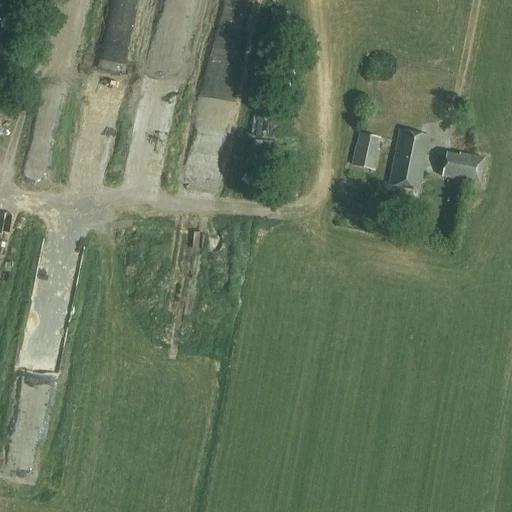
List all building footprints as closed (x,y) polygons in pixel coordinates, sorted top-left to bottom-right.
[(0,0),(0,70),(9,72),(16,32),(22,0),(0,0)] [(133,9),(134,0),(120,0),(120,7),(133,9)] [(172,0),(173,14),(201,13),(200,0),(172,0)] [(389,184),(418,190),(429,137),(400,131),(389,184)] [(374,170),(380,138),(359,134),(352,164),(374,170)] [(100,166),(99,146),(83,147),(84,167),(100,166)] [(446,153),(442,178),(479,185),(485,158),(459,153),(459,155),(446,153)]
